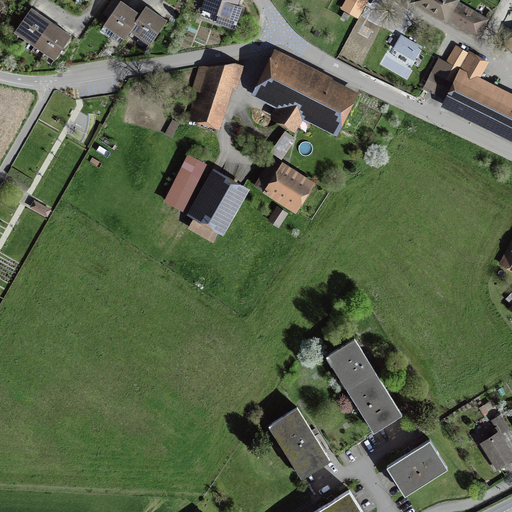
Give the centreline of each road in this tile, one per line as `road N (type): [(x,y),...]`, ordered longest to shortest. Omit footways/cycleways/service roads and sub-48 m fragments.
road 1 (unclassified): [(511,150),(283,36)]
road 2 (unclassified): [(283,36),(50,81)]
